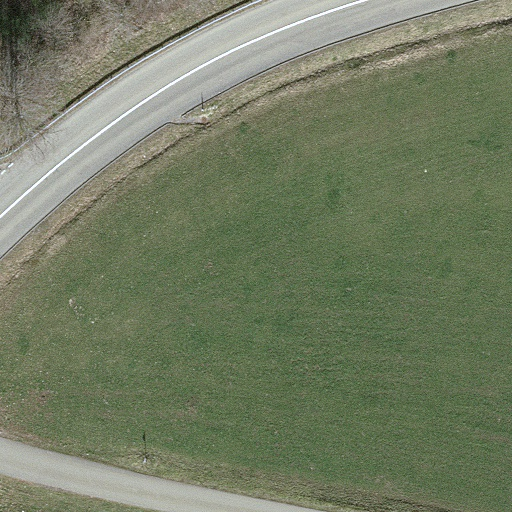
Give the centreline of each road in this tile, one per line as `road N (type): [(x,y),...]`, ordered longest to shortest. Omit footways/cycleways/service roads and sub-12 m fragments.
road 1 (tertiary): [(355,0),(283,20),(119,111),(0,215)]
road 2 (unclassified): [(0,452),(232,511)]
